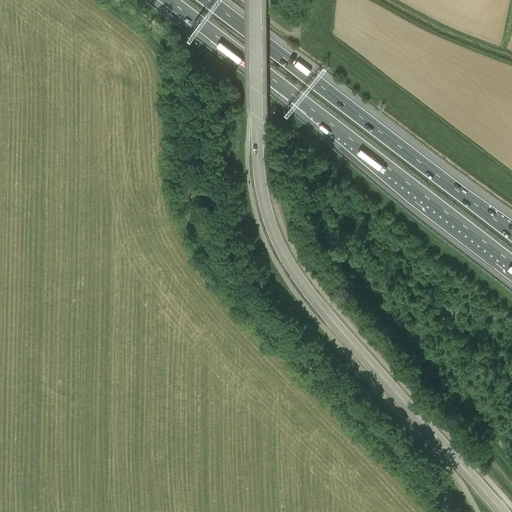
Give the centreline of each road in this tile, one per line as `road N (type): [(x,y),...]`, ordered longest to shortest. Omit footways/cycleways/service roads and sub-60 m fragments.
road 1 (unclassified): [(456,511),(221,267),(186,193),(170,43),(119,0)]
road 2 (unclassified): [(503,511),(328,317),(281,250),(259,180),(255,0)]
road 3 (motorway): [(168,0),(511,264)]
road 4 (motorway): [(511,234),(206,0)]
